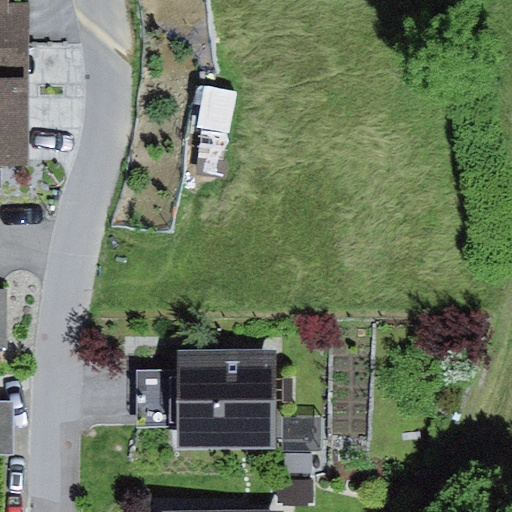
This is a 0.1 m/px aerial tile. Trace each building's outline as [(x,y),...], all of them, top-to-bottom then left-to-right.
[(9,5),(0,4),(0,78),(28,79),(28,5),(9,5)] [(0,165),(28,165),(28,79),(0,78),(0,165)] [(248,95),(207,88),(193,161),(234,169),(248,95)] [(0,290),(0,349),(8,350),(8,291),(0,290)] [(277,352),(179,352),(179,371),(178,429),(178,449),(276,449),(277,352)] [(179,371),(137,371),(137,429),(169,429),(178,429),(179,371)] [(13,407),(0,406),(0,457),(13,457),(13,407)] [(313,454),(285,454),(285,474),(314,475),(313,454)] [(317,479),(277,479),(277,506),(296,507),(317,508),(317,487),(317,479)]
